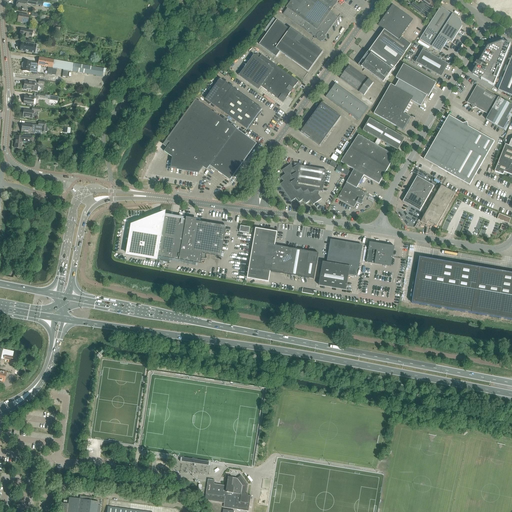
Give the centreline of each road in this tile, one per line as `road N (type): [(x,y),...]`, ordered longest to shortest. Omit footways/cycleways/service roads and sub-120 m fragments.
road 1 (trunk): [(64,319),(511,394)]
road 2 (trunk): [(511,383),(68,297)]
road 3 (unclassified): [(258,211),(271,149),(378,0)]
road 4 (unclassified): [(381,230),(386,200),(486,20)]
road 5 (unclassified): [(183,511),(180,504),(0,480)]
road 6 (tertiary): [(8,158),(0,0)]
road 7 (unclassified): [(381,230),(492,249),(511,240)]
